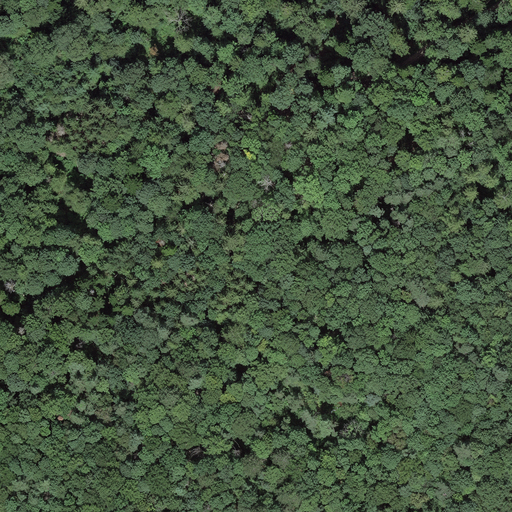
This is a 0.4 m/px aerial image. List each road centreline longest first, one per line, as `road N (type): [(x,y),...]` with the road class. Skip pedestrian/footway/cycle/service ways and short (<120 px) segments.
road 1 (track): [(501,0),(379,79),(330,120),(305,158),(187,428),(189,481),(204,511)]
road 2 (track): [(305,158),(288,125),(250,109),(228,124),(200,198),(156,230)]
road 3 (track): [(0,317),(156,230)]
road 4 (track): [(250,109),(379,79)]
